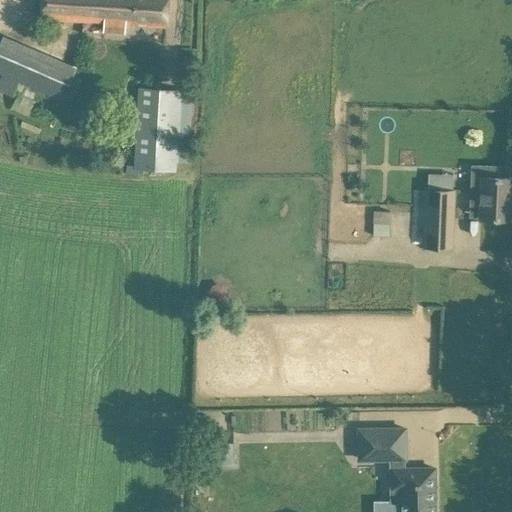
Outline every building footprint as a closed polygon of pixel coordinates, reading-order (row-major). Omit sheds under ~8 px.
[(167,26),(168,0),(41,0),(40,19),(105,22),(104,30),(124,32),(125,24),(167,26)] [(0,43),(0,72),(2,74),(0,78),(0,89),(13,95),(19,81),(61,100),(67,86),(75,68),(73,67),(3,36),(0,43)] [(125,163),(124,173),(138,174),(138,168),(174,170),(174,159),(187,160),(188,154),(192,91),(179,90),(140,88),(139,108),(135,163),(125,163)] [(11,108),(27,116),(37,99),(21,90),(11,108)] [(472,165),(471,203),(481,203),(480,217),(511,218),(511,184),(511,176),(508,177),(508,167),(472,165)] [(427,190),(425,246),(451,247),(453,190),(427,190)] [(374,211),(373,235),(389,236),(390,212),(374,211)] [(219,423),(194,423),(194,442),(219,441),(219,423)] [(405,428),(359,429),(360,459),(391,459),(391,501),(401,501),(400,511),(434,511),(435,468),(404,468),(404,458),(405,458),(405,428)] [(233,443),(194,445),(195,466),(234,464),(233,443)]
